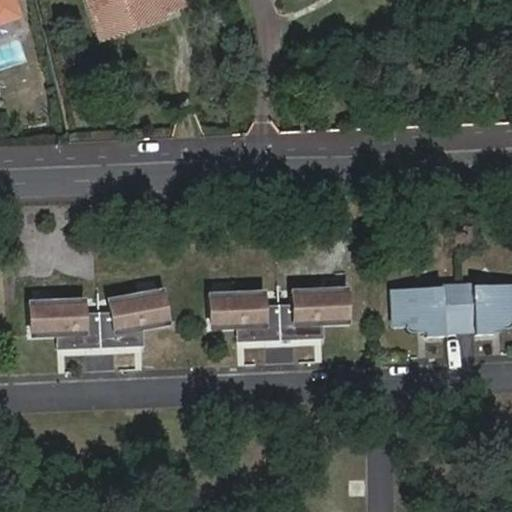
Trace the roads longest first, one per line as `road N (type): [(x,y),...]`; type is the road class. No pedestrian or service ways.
road 1 (tertiary): [(511,162),(0,184)]
road 2 (residential): [(374,381),(0,400)]
road 3 (residential): [(511,372),(374,381)]
road 4 (residential): [(382,511),(374,381)]
